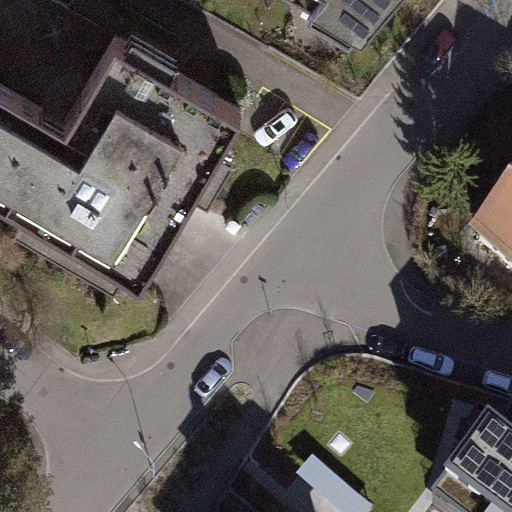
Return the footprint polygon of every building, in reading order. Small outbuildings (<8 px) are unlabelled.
[(107,32),(49,0),(0,0),(0,86),(56,119),(107,32)] [(335,0),(358,13),(369,0),(335,0)] [(0,203),(131,279),(177,202),(233,106),(107,32),(56,119),(0,86),(0,203)] [(511,185),(508,191),(468,236),(511,273),(511,185)] [(511,511),(511,448),(480,424),(453,459),(463,467),(443,492),(469,511),(511,511)]
